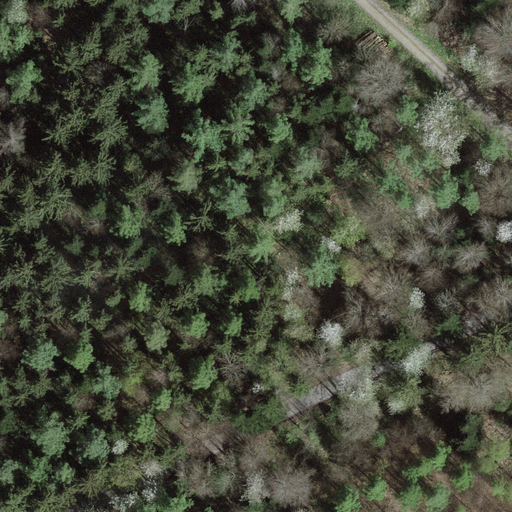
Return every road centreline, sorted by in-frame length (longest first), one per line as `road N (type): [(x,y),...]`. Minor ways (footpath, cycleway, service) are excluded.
road 1 (unclassified): [(71,511),(511,309)]
road 2 (track): [(370,0),(511,138)]
